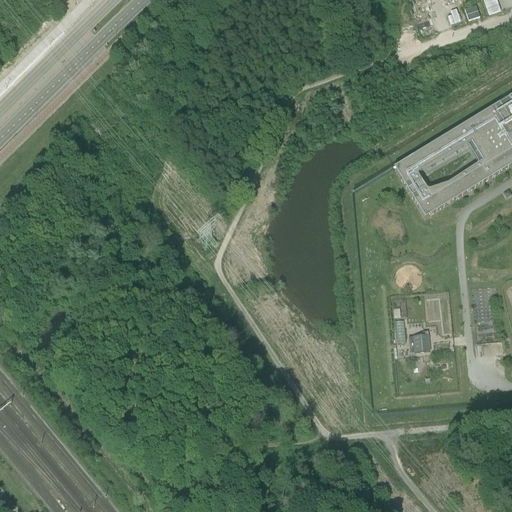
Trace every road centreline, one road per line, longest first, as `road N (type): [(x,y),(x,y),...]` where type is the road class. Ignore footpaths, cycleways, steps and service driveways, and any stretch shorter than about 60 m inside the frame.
road 1 (secondary): [(0,142),(145,0)]
road 2 (secondary): [(111,0),(0,109)]
